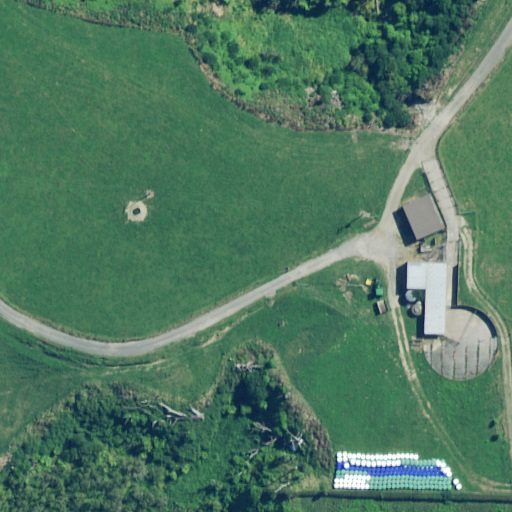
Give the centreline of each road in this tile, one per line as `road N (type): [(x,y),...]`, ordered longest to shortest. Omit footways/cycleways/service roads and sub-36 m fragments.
road 1 (track): [(336,249),(213,327),(136,353),(19,321),(0,298)]
road 2 (track): [(511,8),(369,193),(336,249)]
road 3 (track): [(336,249),(421,281),(485,333),(511,452)]
